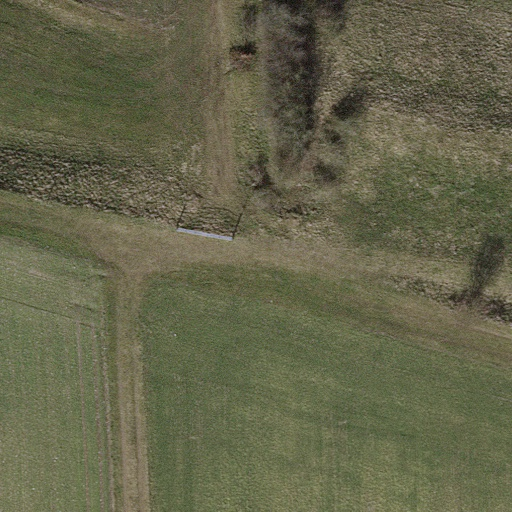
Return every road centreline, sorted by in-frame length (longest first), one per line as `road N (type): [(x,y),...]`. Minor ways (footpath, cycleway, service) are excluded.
road 1 (track): [(138,511),(128,285),(146,251),(224,254),(511,349)]
road 2 (track): [(197,250),(226,166),(213,0)]
road 3 (track): [(136,259),(88,235),(0,210)]
